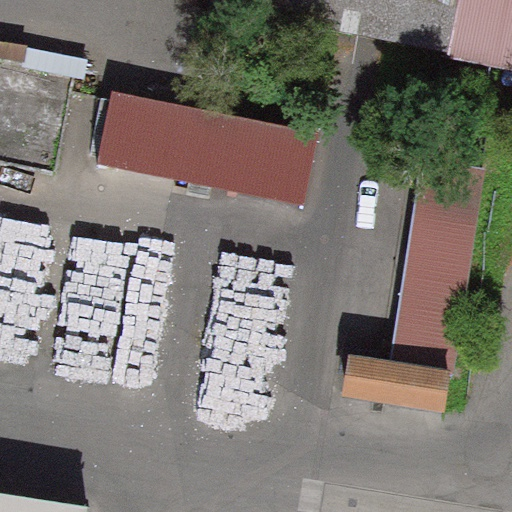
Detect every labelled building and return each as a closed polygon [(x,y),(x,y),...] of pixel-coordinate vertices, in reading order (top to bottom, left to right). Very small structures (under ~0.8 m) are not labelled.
[(511,0),(219,0),(218,7),(511,66),(511,0)] [(320,136),(109,98),(96,171),(102,172),(105,159),(302,195),(300,207),(307,208),(320,136)] [(488,171),(431,161),(396,365),(451,375),(454,375),(488,171)] [(396,365),(354,358),(348,394),(445,410),(451,375),(396,365)] [(90,511),(91,511),(0,496),(0,511),(90,511)]
